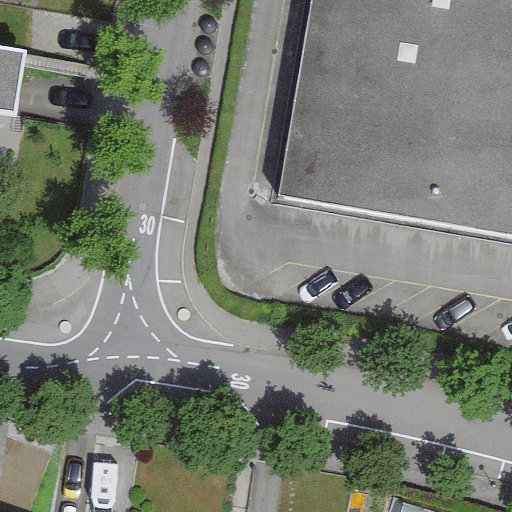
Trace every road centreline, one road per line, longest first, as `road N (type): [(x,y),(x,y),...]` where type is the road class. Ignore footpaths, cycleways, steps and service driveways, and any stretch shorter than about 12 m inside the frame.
road 1 (residential): [(511,432),(178,362),(109,364)]
road 2 (residential): [(173,0),(109,364)]
